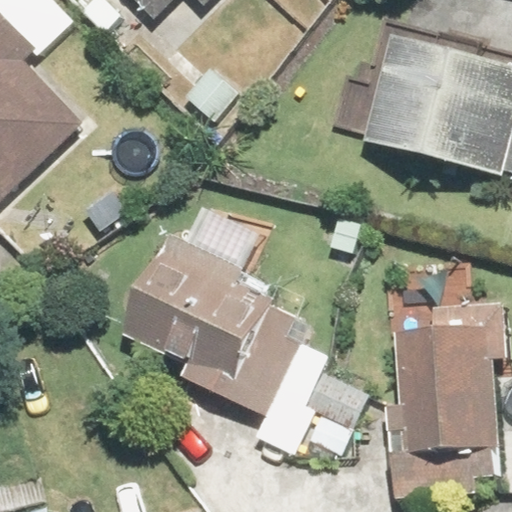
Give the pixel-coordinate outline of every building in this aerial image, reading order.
[(149,0),(168,19),(187,0),(210,0),(220,10),(229,0),(149,0)] [(0,188),(13,202),(93,129),(33,64),(44,54),(0,7),(0,188)] [(511,74),(400,44),(372,145),(511,183),(511,74)] [(186,243),(139,337),(206,370),(198,386),(279,427),(327,331),(251,294),(258,279),(186,243)] [(401,409),(408,503),(491,496),(490,482),(508,481),(506,456),(511,455),(511,405),(509,367),(511,366),(511,311),(457,316),(459,337),(412,340),(418,408),(401,409)] [(315,442),(353,461),(385,398),(334,372),(318,405),(331,411),(315,442)]
